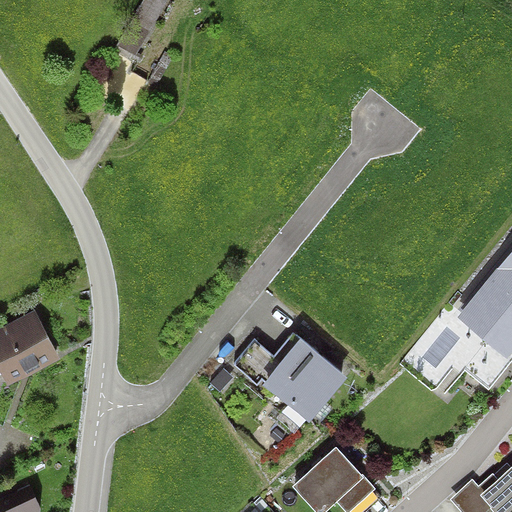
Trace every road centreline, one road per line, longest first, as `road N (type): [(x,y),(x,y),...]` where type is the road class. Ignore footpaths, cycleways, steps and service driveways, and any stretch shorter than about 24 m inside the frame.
road 1 (residential): [(382,127),(167,388),(139,404),(100,404)]
road 2 (tertiary): [(100,404),(106,313),(93,242),(66,185),(0,88)]
road 3 (residential): [(409,511),(511,403)]
